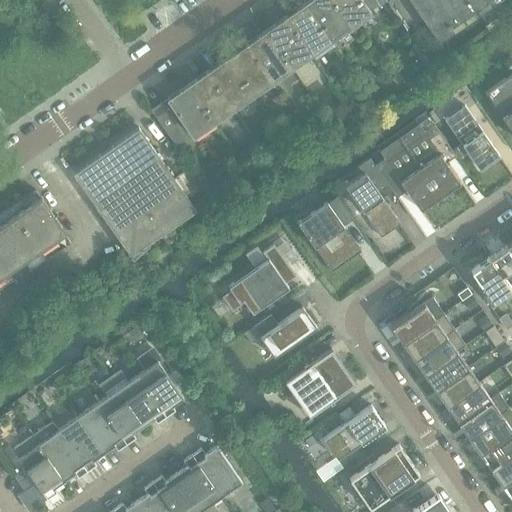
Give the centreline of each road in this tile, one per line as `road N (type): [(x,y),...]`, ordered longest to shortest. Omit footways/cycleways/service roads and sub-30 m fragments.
road 1 (residential): [(511,200),(370,296),(353,319),(478,511)]
road 2 (residential): [(0,165),(239,0)]
road 3 (residential): [(73,511),(198,424)]
